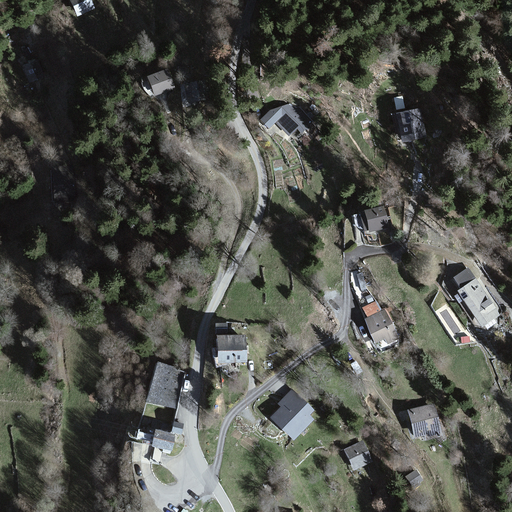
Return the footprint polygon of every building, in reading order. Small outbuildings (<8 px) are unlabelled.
[(71,0),(69,1),(76,19),(93,12),(87,0),(71,0)] [(22,63),(29,82),(44,75),(37,57),(22,63)] [(147,79),(154,98),(172,92),(165,72),(147,79)] [(187,102),(202,97),(195,79),(181,84),(187,102)] [(274,123),(290,137),(295,132),(302,138),(314,126),(292,105),(274,123)] [(392,113),(399,143),(427,136),(420,107),(392,113)] [(363,212),(367,233),(386,229),(382,208),(363,212)] [(497,314),(466,270),(453,279),(459,289),(455,292),(480,327),(497,314)] [(365,315),(380,309),(377,299),(361,305),(365,315)] [(364,323),(375,346),(384,342),(387,348),(398,343),(390,327),(385,330),(379,316),(364,323)] [(215,338),(216,366),(244,365),(243,337),(215,338)] [(185,372),(157,365),(146,403),(174,411),(185,372)] [(269,422),(292,444),(312,423),(307,417),(312,412),(290,391),(276,406),(280,410),(269,422)] [(407,414),(414,440),(423,438),(424,444),(437,441),(429,408),(407,414)] [(170,434),(154,431),(151,448),(159,449),(171,452),(174,435),(180,436),(183,425),(172,423),(170,434)] [(342,453),(353,474),(371,465),(361,444),(342,453)]
